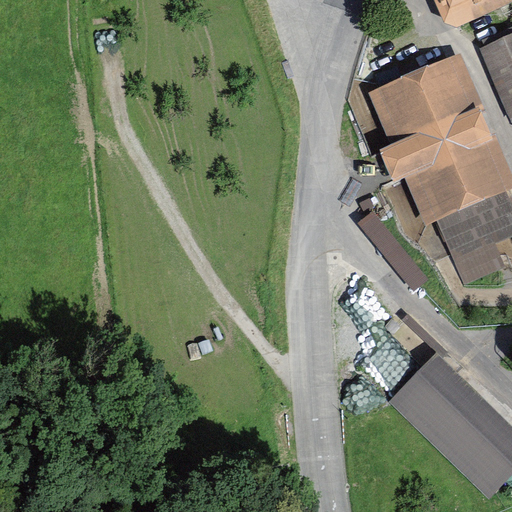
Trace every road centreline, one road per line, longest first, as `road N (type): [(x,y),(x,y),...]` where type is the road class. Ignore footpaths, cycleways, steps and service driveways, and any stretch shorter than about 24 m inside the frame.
road 1 (unclassified): [(311,207),(511,396)]
road 2 (unclassified): [(313,402),(311,207)]
road 3 (unclassified): [(311,207),(341,48)]
